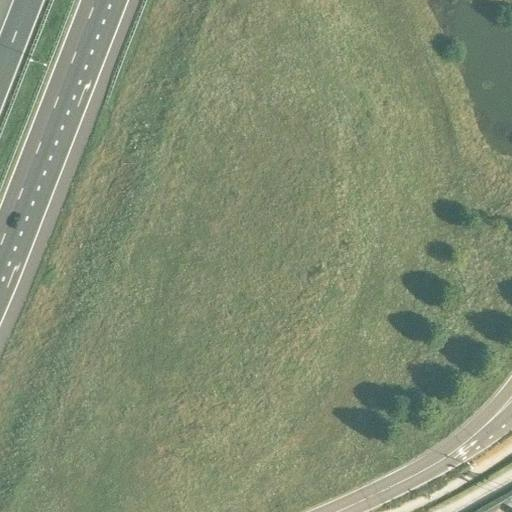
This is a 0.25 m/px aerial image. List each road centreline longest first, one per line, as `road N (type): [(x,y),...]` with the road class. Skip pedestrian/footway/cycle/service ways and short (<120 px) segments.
road 1 (motorway): [(0,246),(95,0)]
road 2 (tertiary): [(329,511),(448,454),(511,409)]
